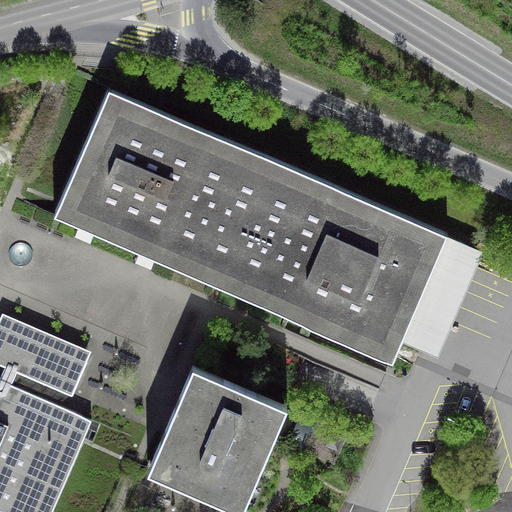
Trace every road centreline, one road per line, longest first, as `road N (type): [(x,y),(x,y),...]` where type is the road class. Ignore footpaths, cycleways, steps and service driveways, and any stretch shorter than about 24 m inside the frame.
road 1 (motorway): [(206,54),(511,189)]
road 2 (motorway): [(344,0),(511,103)]
road 3 (motorway): [(40,17),(206,54)]
road 4 (motorway): [(511,81),(379,0)]
